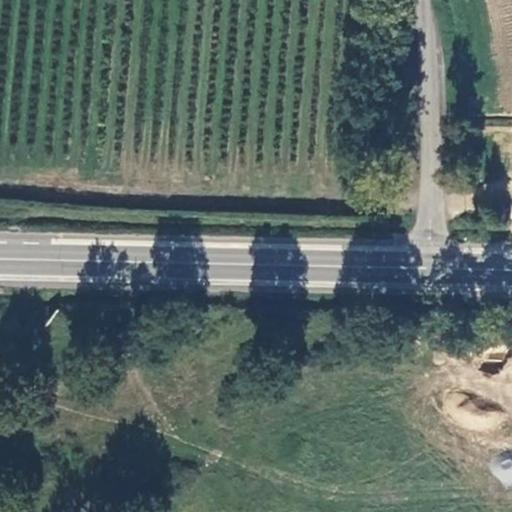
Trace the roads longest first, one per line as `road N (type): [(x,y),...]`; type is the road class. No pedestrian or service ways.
road 1 (primary): [(0,261),(511,269)]
road 2 (track): [(428,186),(317,205),(0,187)]
